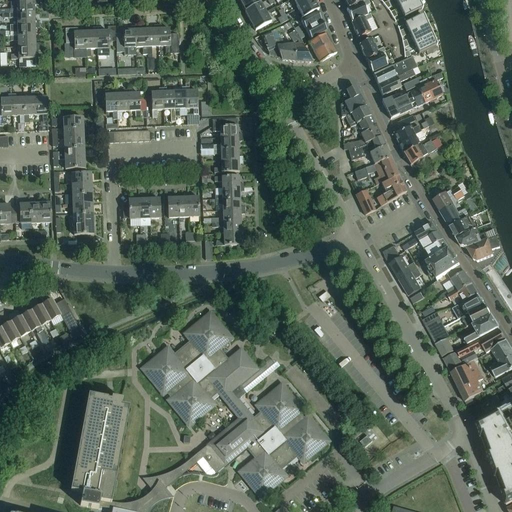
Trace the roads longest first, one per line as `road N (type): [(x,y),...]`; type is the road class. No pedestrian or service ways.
road 1 (residential): [(511,339),(391,148),(352,63)]
road 2 (residential): [(115,272),(243,270),(354,236)]
road 3 (tertiary): [(465,435),(354,236)]
road 4 (residential): [(115,272),(111,154),(199,152)]
road 5 (residential): [(370,498),(339,450),(339,427),(267,340)]
road 6 (tertiary): [(354,236),(283,104)]
road 7 (tertiary): [(283,104),(221,0)]
